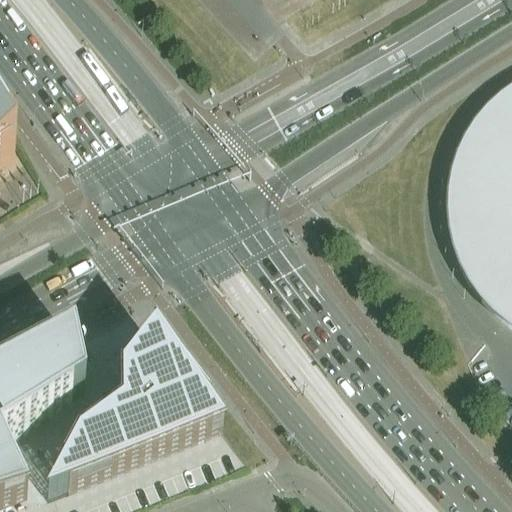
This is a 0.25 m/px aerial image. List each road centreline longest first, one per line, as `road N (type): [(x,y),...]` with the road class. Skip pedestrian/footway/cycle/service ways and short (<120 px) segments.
road 1 (secondary): [(477,511),(386,410),(231,209)]
road 2 (tertiary): [(511,2),(208,176)]
road 3 (secondary): [(158,245),(375,511)]
road 4 (tertiary): [(231,209),(511,34)]
road 5 (secondary): [(208,176),(65,0)]
road 6 (secondary): [(0,32),(135,213)]
road 7 (secondary): [(0,330),(158,245)]
road 8 (secondary): [(135,213),(0,287)]
